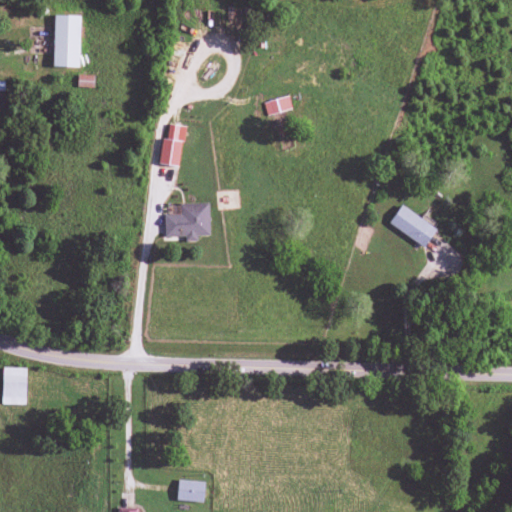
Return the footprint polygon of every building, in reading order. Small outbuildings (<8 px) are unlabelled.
[(79,16),(53,15),(52,67),(78,67),(79,16)] [(266,116),(290,109),(287,96),(262,103),(266,116)] [(162,138),(157,163),(177,167),(184,127),(168,124),(166,138),(162,138)] [(179,214),(163,215),(164,241),(196,240),(196,236),(209,236),(208,203),(178,204),(179,214)] [(387,223),(422,248),(435,229),(400,205),(387,223)] [(1,404),(24,405),(26,368),(2,368),(1,404)] [(201,503),(204,482),(177,479),(175,500),(201,503)]
